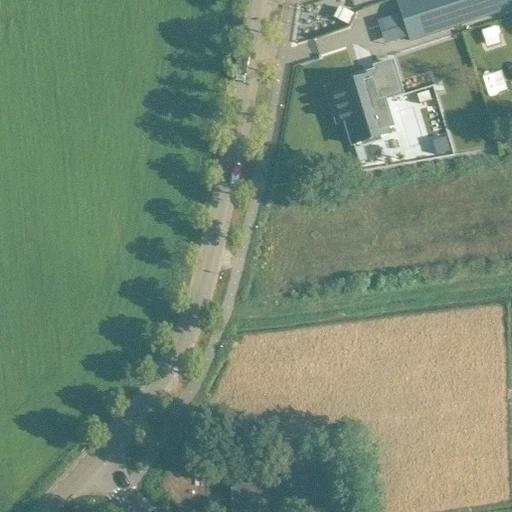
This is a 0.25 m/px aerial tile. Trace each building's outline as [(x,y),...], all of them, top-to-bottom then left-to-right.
[(511,0),(402,0),(397,2),(403,21),(410,41),(511,7),(511,0)] [(347,23),(352,14),(338,7),(333,16),(347,23)] [(487,55),(504,48),(494,25),(477,32),(487,55)] [(486,97),(505,93),(501,72),(482,76),(486,97)] [(386,129),(393,127),(384,96),(385,95),(379,73),(327,89),(327,90),(335,87),(353,145),(388,134),(386,129)] [(322,476),(282,478),(283,510),(323,508),(322,476)] [(267,484),(230,485),(231,511),(243,511),(268,511),(267,484)]
